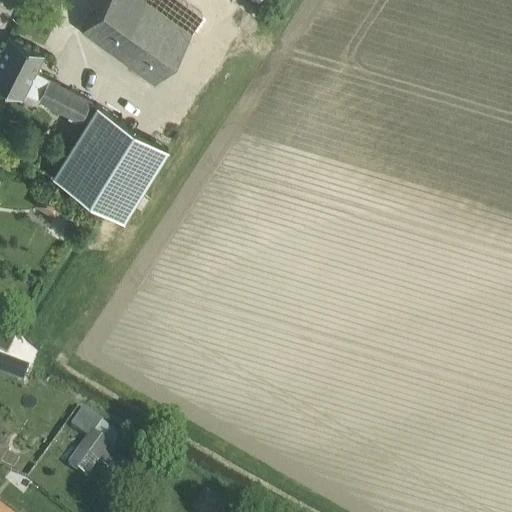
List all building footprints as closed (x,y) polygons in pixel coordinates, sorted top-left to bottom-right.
[(101,0),(81,29),(97,40),(156,83),(193,31),(149,0),(101,0)] [(8,34),(0,50),(0,84),(4,86),(24,97),(27,92),(30,93),(74,117),(77,119),(88,97),(36,70),(38,66),(45,52),(26,43),(11,35),(8,34)] [(124,216),(168,146),(94,102),(52,173),(124,216)] [(43,186),(32,203),(54,217),(65,201),(43,186)] [(86,437),(67,464),(86,477),(99,459),(109,467),(121,450),(114,445),(121,435),(84,409),(71,426),(86,437)] [(132,450),(141,456),(150,441),(140,436),(132,450)] [(153,445),(149,452),(166,462),(170,455),(153,445)] [(203,488),(189,507),(195,511),(229,511),(232,510),(203,488)]
